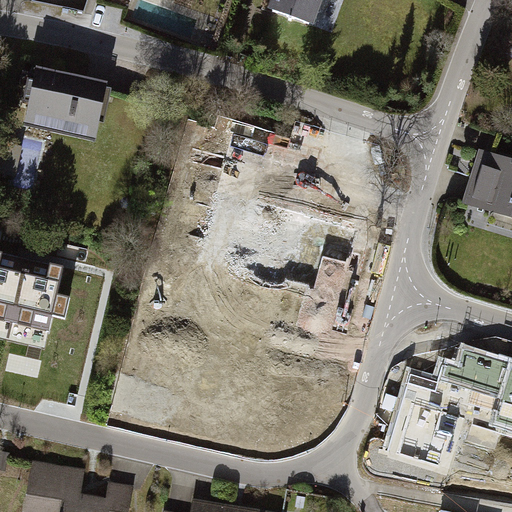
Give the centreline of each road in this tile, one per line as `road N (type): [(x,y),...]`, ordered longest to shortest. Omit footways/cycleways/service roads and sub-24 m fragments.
road 1 (residential): [(400,295),(349,435),(327,463),(283,475),(0,412)]
road 2 (residential): [(0,21),(433,141)]
road 3 (residential): [(400,295),(433,141)]
road 4 (residential): [(433,141),(491,0)]
